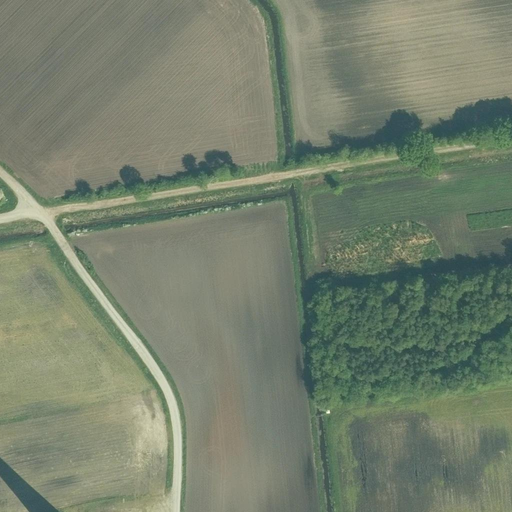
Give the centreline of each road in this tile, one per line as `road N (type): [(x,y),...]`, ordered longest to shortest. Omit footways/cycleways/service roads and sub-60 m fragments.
road 1 (track): [(0,221),(511,139)]
road 2 (track): [(43,214),(166,385),(177,433),(174,511)]
